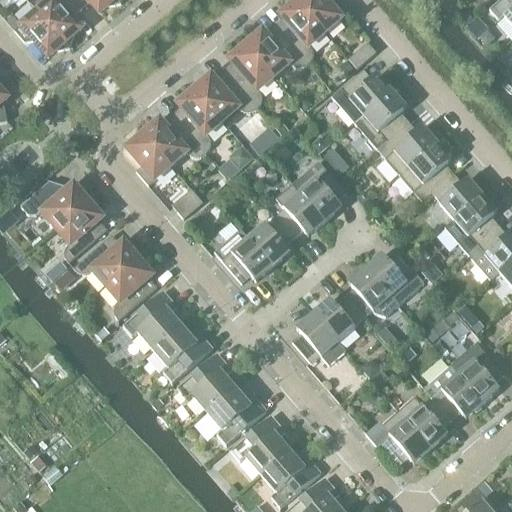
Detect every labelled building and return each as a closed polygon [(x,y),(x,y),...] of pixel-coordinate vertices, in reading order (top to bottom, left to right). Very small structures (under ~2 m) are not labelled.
[(39,0),(30,8),(36,15),(69,51),(73,38),(80,32),(71,21),(80,13),(68,0),(39,0)] [(68,0),(80,13),(89,5),(99,16),(106,10),(120,7),(114,0),(68,0)] [(283,22),(274,29),(307,68),(309,66),(312,63),(313,59),(312,54),(310,51),(309,49),(324,35),(293,0),(291,0),(287,12),(280,18),(283,22)] [(293,0),(324,35),(340,22),(347,16),(335,2),(329,7),(322,0),(293,0)] [(511,0),(503,0),(488,13),(498,24),(503,19),(511,29),(511,0)] [(69,51),(36,15),(21,28),(20,27),(13,33),(24,45),(33,44),(47,61),(55,54),(69,51)] [(255,40),(240,43),(273,80),(289,66),(290,68),(293,71),(298,72),(302,71),(306,69),(307,68),(274,29),(265,37),(262,34),(255,40)] [(232,66),(223,74),(256,112),(258,111),(260,107),(261,103),(261,99),(259,95),(257,94),(273,80),(240,43),(236,56),(229,62),(232,66)] [(348,63),(356,72),(375,56),(367,46),(348,63)] [(363,73),(331,101),(354,127),(391,94),(377,77),(371,82),(363,73)] [(203,84),(189,87),(222,125),(237,111),(239,112),(242,115),(246,117),(250,116),(254,114),(256,112),(223,74),(214,82),(210,78),(203,84)] [(180,111),(171,118),(204,157),(206,155),(209,152),(210,148),(209,144),(207,140),(206,138),(222,125),(189,87),(184,101),(177,107),(180,111)] [(406,111),(391,94),(354,127),(376,153),(377,152),(408,125),(400,116),(406,111)] [(152,129),(138,132),(170,169),(186,155),(187,157),(191,160),(195,161),(199,160),(203,158),(204,157),(171,118),(162,126),(159,123),(152,129)] [(408,125),(377,152),(385,162),(384,162),(399,179),(436,146),(422,129),(416,134),(408,125)] [(272,129),(250,146),(259,157),(281,141),(272,129)] [(170,169),(138,132),(133,145),(126,151),(141,170),(135,175),(148,189),(155,183),(170,169)] [(436,146),(399,179),(413,196),(414,196),(421,205),(431,196),(453,177),(445,168),(451,163),(436,146)] [(219,166),(228,181),(255,163),(246,149),(219,166)] [(342,164),(333,172),(340,179),(349,171),(342,164)] [(345,197),(318,165),(292,187),(300,196),(299,196),(324,225),(341,210),(336,205),(345,197)] [(467,182),(461,186),(453,177),(431,196),(439,205),(438,206),(453,223),(482,198),(467,182)] [(73,187),(69,190),(69,191),(49,184),(20,210),(28,218),(35,219),(40,214),(55,232),(93,199),(79,195),(78,192),(73,187)] [(292,187),(275,202),(283,212),(274,220),(293,242),(302,234),(307,240),(324,225),(299,196),(300,196),(292,187)] [(171,209),(183,222),(202,206),(191,193),(171,209)] [(360,197),(356,200),(364,209),(371,203),(366,197),(360,197)] [(453,223),(444,231),(466,257),(498,229),(490,220),(496,215),(482,198),(453,223)] [(93,199),(55,232),(69,248),(67,249),(65,252),(64,257),(64,261),(66,265),(68,267),(107,233),(98,224),(102,221),(96,213),(93,199)] [(215,209),(210,214),(217,221),(222,217),(215,209)] [(265,228),(264,227),(247,242),(272,270),(289,256),(284,250),(293,242),(274,220),(265,228)] [(489,283),(498,275),(511,263),(511,233),(506,239),(498,229),(466,257),(489,283)] [(240,233),(213,256),(241,287),(250,279),(255,285),(272,270),(247,242),(240,233)] [(92,274),(105,289),(143,257),(129,252),(127,250),(123,245),(119,248),(111,239),(73,272),(74,274),(78,277),(82,278),(86,277),(90,275),(92,274)] [(386,263),(381,257),(365,272),(397,309),(423,287),(396,255),(386,263)] [(143,257),(105,289),(119,305),(117,307),(115,310),(113,314),(114,318),(116,322),(118,324),(156,291),(148,281),(152,278),(145,271),(143,257)] [(511,291),(511,263),(498,275),(511,291)] [(49,274),(61,291),(75,281),(63,264),(49,274)] [(348,286),(353,292),(344,300),(362,322),(372,314),(374,317),(385,320),(397,309),(365,272),(348,286)] [(131,341),(137,336),(152,354),(181,329),(170,316),(176,311),(162,295),(122,330),(131,341)] [(334,308),(329,302),(313,317),(337,345),(354,331),(353,330),(362,322),(344,300),(334,308)] [(464,308),(456,314),(476,337),(484,331),(464,308)] [(310,367),(319,359),(328,369),(345,355),(337,345),(313,317),(296,332),(301,337),(291,345),(310,367)] [(171,387),(212,352),(198,336),(191,341),(181,329),(152,354),(167,371),(162,376),(171,387)] [(503,379),(476,347),(449,369),(482,407),(499,392),(494,387),(503,379)] [(216,357),(176,392),(185,403),(191,398),(206,416),(235,391),(224,379),(230,373),(216,357)] [(511,360),(503,368),(511,378),(511,360)] [(482,407),(449,369),(423,392),(432,402),(451,424),(460,416),(465,422),(482,407)] [(225,449),(266,414),(248,393),(241,399),(235,391),(206,416),(221,434),(216,438),(225,449)] [(423,410),(414,400),(397,415),(430,452),(447,437),(442,432),(451,424),(432,402),(423,410)] [(380,429),(377,425),(364,436),(376,450),(380,447),(398,469),(408,461),(413,467),(430,452),(397,415),(380,429)] [(230,454),(239,465),(245,461),(260,478),(289,454),(278,441),(284,436),(270,419),(230,454)] [(260,478),(275,496),(270,501),(279,511),(320,477),(306,460),(299,466),(289,454),(260,478)] [(339,511),(332,503),(338,498),(324,482),(289,511),(339,511)] [(497,511),(486,499),(486,500),(478,490),(452,511),(497,511)]
